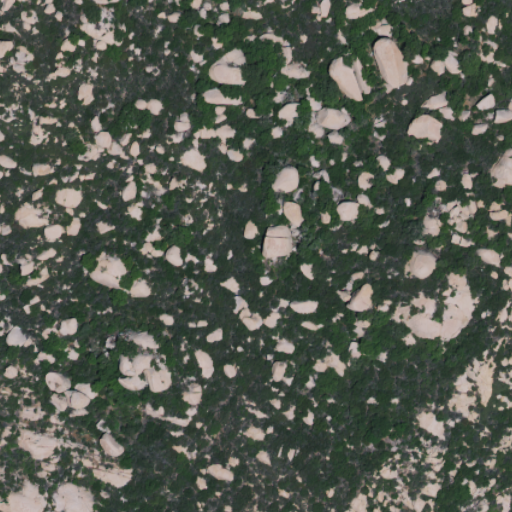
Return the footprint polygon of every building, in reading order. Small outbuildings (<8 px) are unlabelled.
[(372,43),(382,88),(400,84),(390,39),(372,43)] [(475,101),(478,111),(495,105),(491,95),(475,101)] [(159,100),(146,100),(146,112),(159,112),(159,100)] [(345,113),(319,107),(315,124),(341,130),(345,113)] [(508,121),(509,111),(493,110),(493,120),(508,121)] [(108,148),(109,133),(93,133),(92,147),(108,148)] [(297,169),(274,167),(272,191),(295,192),(297,169)] [(292,218),(292,224),(299,224),(298,202),(282,202),(283,218),(292,218)] [(46,240),(61,234),(58,225),(43,230),(46,240)] [(286,258),(287,227),(264,227),(263,257),(286,258)] [(74,335),(77,320),(62,317),(58,332),(74,335)] [(83,388),(68,392),(62,371),(46,375),(51,395),(63,391),(68,409),(87,404),(83,388)]
